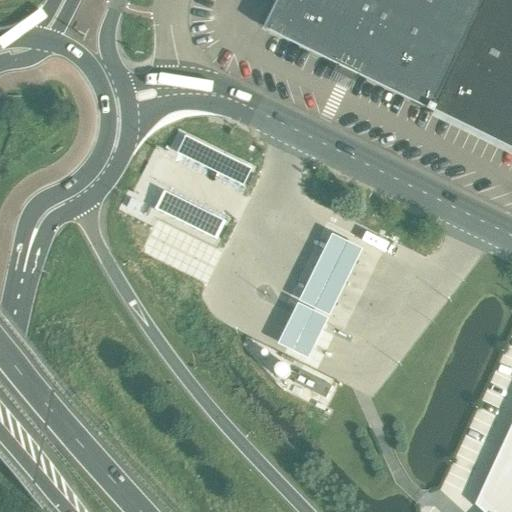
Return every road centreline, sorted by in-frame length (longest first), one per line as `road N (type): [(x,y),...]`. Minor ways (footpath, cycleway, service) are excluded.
road 1 (trunk): [(306,511),(155,339),(79,205)]
road 2 (tertiary): [(511,237),(240,104),(182,91)]
road 3 (trunk): [(140,511),(0,351)]
